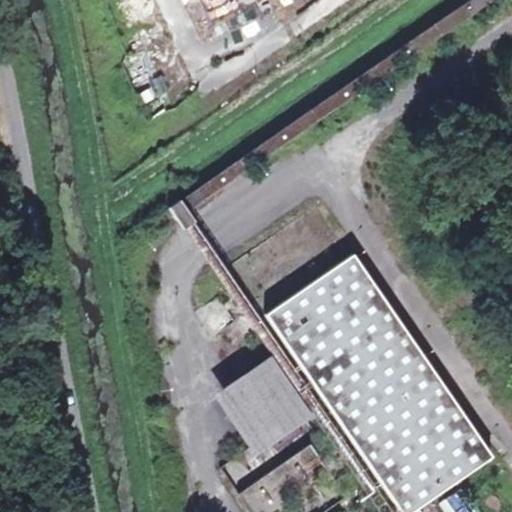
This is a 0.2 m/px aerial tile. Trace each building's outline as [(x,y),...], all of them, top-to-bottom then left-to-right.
[(498,0),(471,0),(182,202),(197,224),(209,215),(202,205),(498,0)] [(392,511),(412,511),(489,464),(356,255),(265,312),(392,511)] [(271,359),(211,395),(245,450),(219,466),(247,511),(262,511),(324,475),(305,445),(319,437),(271,359)] [(445,511),(468,511),(457,492),(440,501),(445,511)] [(344,511),(368,511),(355,500),(344,511)]
